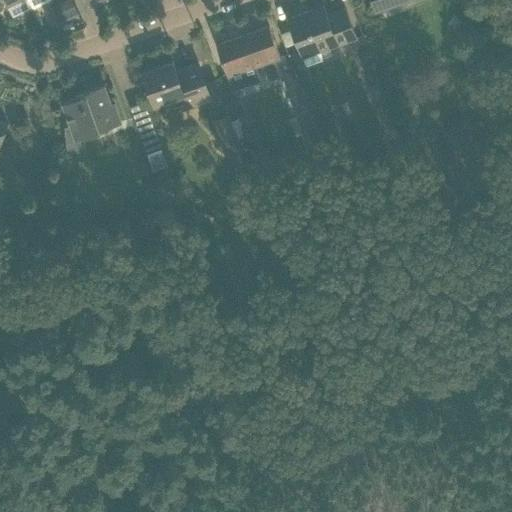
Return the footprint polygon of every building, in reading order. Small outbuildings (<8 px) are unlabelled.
[(372,0),(376,9),(400,0),(405,0),(407,5),(420,0),(372,0)] [(71,1),(56,8),(63,21),(77,14),(71,1)] [(319,51),(356,37),(352,26),(345,7),(327,14),(323,4),(287,18),(294,37),(302,57),(305,64),(316,60),(322,58),(319,51)] [(79,21),(65,25),(66,30),(80,26),(79,21)] [(216,44),(223,63),(226,72),(253,62),(254,65),(280,56),(269,25),(216,44)] [(142,70),(149,89),(154,103),(170,97),(173,105),(185,100),(187,105),(210,97),(198,62),(176,69),(172,59),(142,70)] [(289,117),(295,136),(309,132),(300,105),(305,104),(293,70),(282,74),(296,115),(289,117)] [(62,102),(70,124),(64,126),(66,155),(84,154),(82,136),(121,122),(114,102),(111,103),(104,83),(84,90),(85,94),(62,102)] [(129,105),(146,152),(161,147),(145,100),(129,105)] [(212,119),(220,144),(237,138),(228,113),(212,119)]
